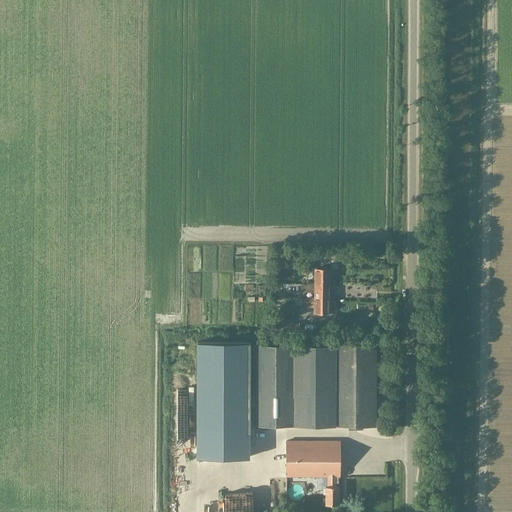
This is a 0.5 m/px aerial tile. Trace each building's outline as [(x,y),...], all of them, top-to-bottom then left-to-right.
[(309,274),(309,268),(309,264),(301,264),(301,274),(309,274)] [(314,283),(329,283),(329,270),(330,270),(330,269),(314,269),(314,283)] [(314,283),(301,283),(301,288),(301,292),(314,292),(314,297),(301,297),(301,298),(314,298),(329,298),(329,283),(314,283)] [(329,298),(314,298),(301,298),(301,307),(314,307),(314,312),(314,313),(329,313),(329,312),(329,298)] [(197,481),(197,344),(137,344),(137,481),(197,481)] [(253,405),(253,394),(250,394),(250,344),(197,344),(197,457),(249,457),(249,432),(250,432),(250,405),(253,405)] [(253,405),(253,425),(298,425),(298,344),(253,344),(253,394),(253,405)] [(334,344),(298,344),(298,425),(334,425),(334,344)] [(334,344),(334,425),(375,425),(375,419),(380,419),(380,409),(375,409),(375,344),(334,344)] [(339,486),(339,476),(339,441),(285,441),(286,476),(327,476),(327,486),(325,486),(325,505),(338,505),(338,486),(339,486)]
